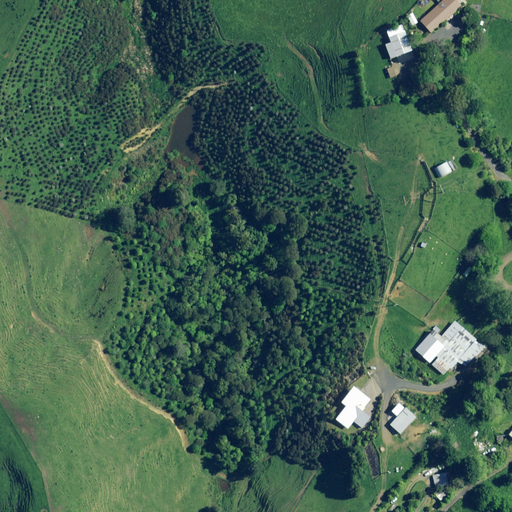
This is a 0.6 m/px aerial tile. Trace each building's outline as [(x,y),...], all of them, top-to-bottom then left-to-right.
[(460,6),(454,0),(443,0),(420,21),(430,33),(460,6)] [(390,58),(412,50),(406,32),(402,33),(389,38),(391,43),(385,45),(390,58)] [(395,76),(392,67),(386,69),(389,78),(395,76)] [(452,171),(447,162),(435,168),(440,177),(452,171)] [(475,342),(477,340),(455,321),(441,337),(433,330),(415,350),(429,363),(436,355),(439,358),(432,365),(443,375),(450,368),(451,369),(458,361),(466,366),(485,347),(475,342)] [(370,400),(354,387),(341,402),(346,406),(335,419),(347,428),(353,421),(361,428),(369,417),(362,411),(370,400)] [(397,417),(404,408),(397,403),(390,411),(397,417)] [(404,408),(397,417),(390,425),(400,434),(415,416),(404,407),(404,408)] [(439,474),(432,476),(435,489),(442,487),(439,474)] [(447,494),(444,489),(435,495),(439,500),(447,494)]
